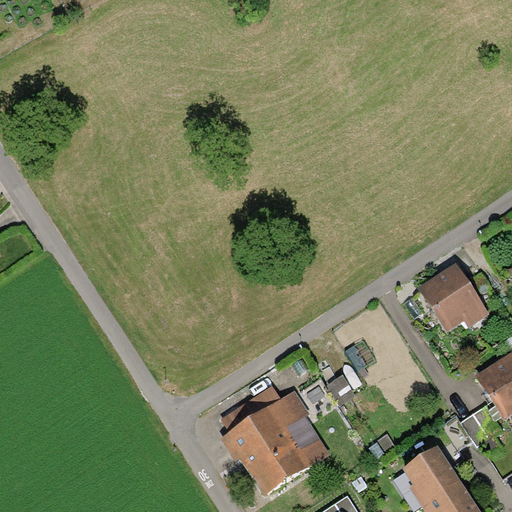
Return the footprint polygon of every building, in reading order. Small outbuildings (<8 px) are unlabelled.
[(457,265),(418,290),(447,334),(464,322),(469,329),(490,315),(457,265)] [(511,353),(496,363),(475,376),(504,421),(511,415),(511,353)] [(343,377),(327,386),(339,406),(355,397),(343,377)] [(221,420),(230,434),(282,401),(273,387),(221,420)] [(230,434),(221,440),(236,462),(239,460),(263,498),(330,455),(306,417),(309,415),(295,393),(282,401),(230,434)] [(503,432),(486,407),(461,424),(478,449),(503,432)] [(419,504),(459,479),(451,468),(438,448),(403,470),(413,487),(409,489),(419,504)] [(459,479),(419,504),(423,511),(479,511),(462,484),(459,479)] [(323,511),(357,511),(348,497),(323,511)]
